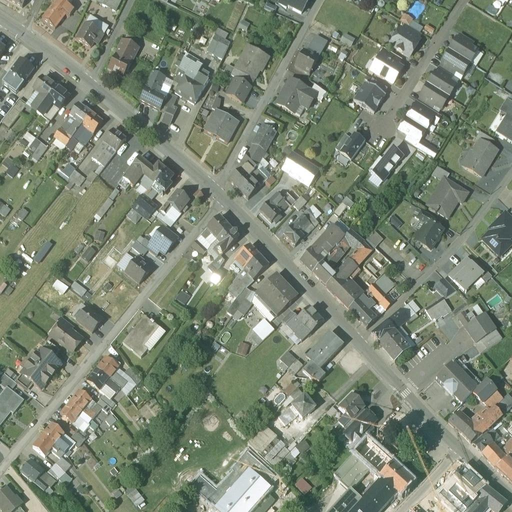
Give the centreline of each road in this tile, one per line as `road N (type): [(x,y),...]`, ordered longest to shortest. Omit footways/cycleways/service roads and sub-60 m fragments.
road 1 (residential): [(0,473),(223,197)]
road 2 (residential): [(359,340),(465,236),(511,173)]
road 3 (tertiary): [(511,494),(359,340)]
road 4 (residential): [(319,0),(215,188)]
road 5 (tertiary): [(359,340),(223,197)]
road 6 (tertiary): [(215,188),(92,84)]
road 7 (residential): [(462,0),(382,128)]
